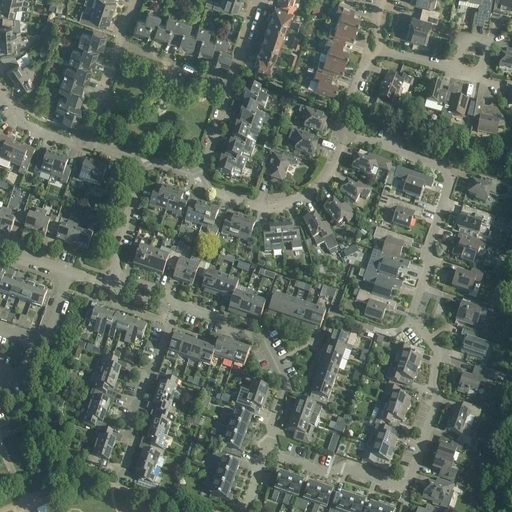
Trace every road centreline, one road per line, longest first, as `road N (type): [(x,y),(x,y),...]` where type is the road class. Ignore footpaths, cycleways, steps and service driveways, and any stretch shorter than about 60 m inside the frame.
road 1 (residential): [(265,450),(327,472),(341,468),(403,484),(437,397),(437,352),(411,315),(447,178),(434,164),(341,132)]
road 2 (residential): [(265,450),(284,384),(261,338),(175,304)]
road 3 (residential): [(200,176),(210,190),(282,204),(324,178),(341,132)]
road 4 (residential): [(120,480),(175,304)]
